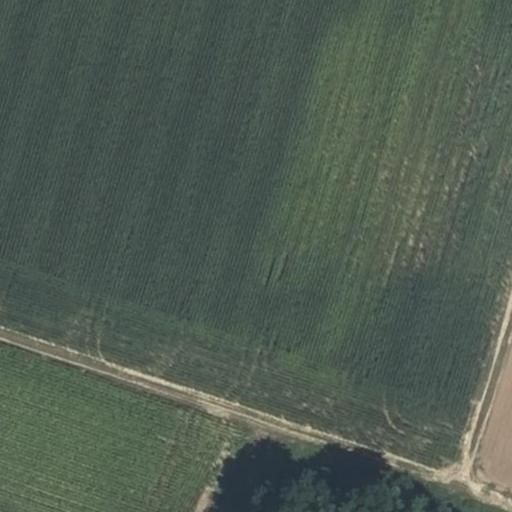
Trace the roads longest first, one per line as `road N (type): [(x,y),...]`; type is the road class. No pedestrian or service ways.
road 1 (track): [(0,339),(511,508)]
road 2 (track): [(511,338),(465,493)]
